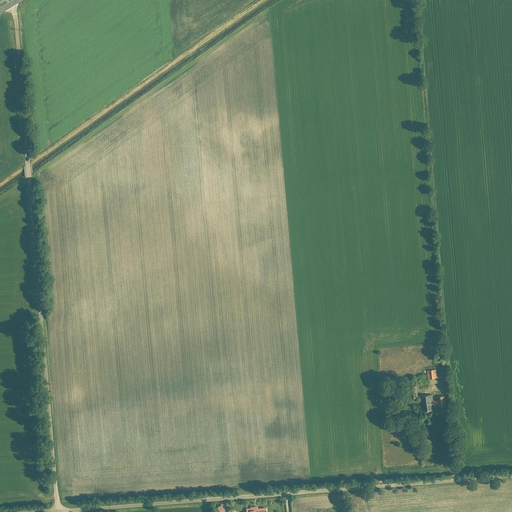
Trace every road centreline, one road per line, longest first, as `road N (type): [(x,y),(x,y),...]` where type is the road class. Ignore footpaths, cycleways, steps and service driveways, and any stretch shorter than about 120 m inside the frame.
road 1 (residential): [(10,5),(56,509)]
road 2 (residential): [(56,509),(511,474)]
